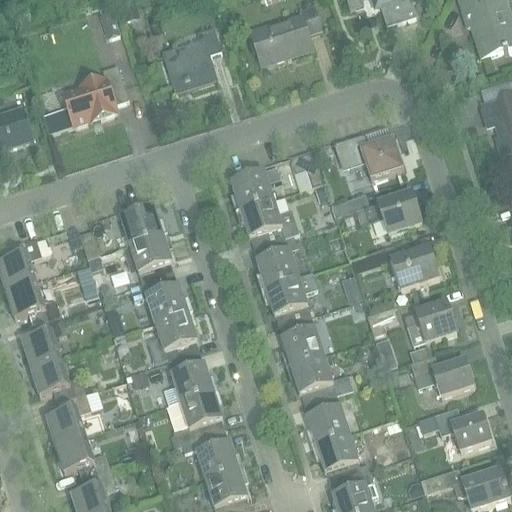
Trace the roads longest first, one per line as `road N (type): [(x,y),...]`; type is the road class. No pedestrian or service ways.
road 1 (residential): [(173,157),(374,90),(399,90),(420,117),(511,402)]
road 2 (residential): [(286,511),(173,157)]
road 3 (residential): [(0,212),(173,157)]
